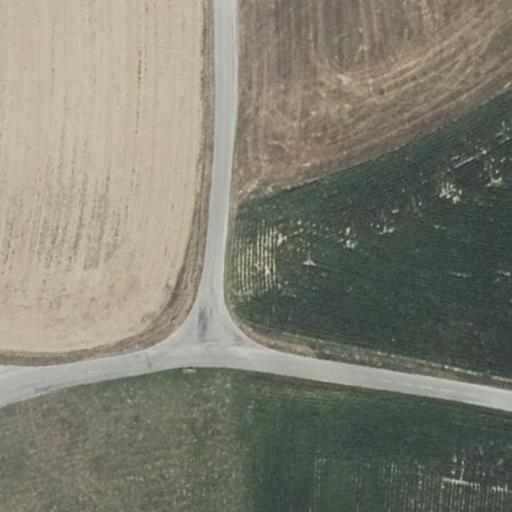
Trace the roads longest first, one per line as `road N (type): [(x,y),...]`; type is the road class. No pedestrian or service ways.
road 1 (unclassified): [(209,352),(228,0)]
road 2 (unclassified): [(209,352),(511,400)]
road 3 (unclassified): [(2,388),(209,352)]
